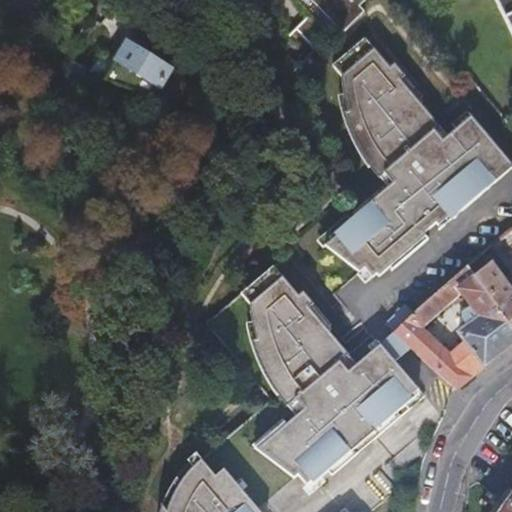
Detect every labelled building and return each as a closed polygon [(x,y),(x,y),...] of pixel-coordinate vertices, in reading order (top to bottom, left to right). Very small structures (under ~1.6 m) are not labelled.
[(339,30),(341,32),(361,9),(360,8),(368,0),(294,0),(295,0),(310,17),(297,30),(317,51),(339,30)] [(511,0),(495,0),(511,30),(511,0)] [(361,9),(341,32),(343,34),(365,13),(361,9)] [(343,80),(345,95),(338,96),(345,123),(355,148),(368,168),(373,164),(380,174),(382,176),(378,179),(388,190),(385,193),(383,189),(352,214),(355,218),(350,222),(346,217),(316,242),(322,250),(325,248),(346,260),(365,269),(357,276),(365,285),(377,275),(379,278),(390,269),(392,272),(429,242),(426,239),(439,228),(442,231),(511,171),(511,166),(468,113),(453,126),(457,131),(448,139),(419,103),(423,99),(406,78),(395,65),(390,70),(366,40),(333,68),(343,80)] [(113,59),(103,52),(91,71),(107,80),(107,81),(123,87),(125,85),(132,89),(132,91),(156,100),(173,72),(135,48),(124,41),(113,59)] [(511,233),(489,252),(511,279),(511,278),(511,233)] [(488,266),(472,279),(476,285),(486,297),(511,330),(511,295),(504,285),(488,266)] [(309,310),(314,306),(303,293),(297,298),(272,269),(240,296),(250,309),(251,317),(253,326),(255,338),(265,367),(274,382),(281,394),(290,406),(285,410),(294,420),(286,426),(282,421),(252,447),(287,490),(299,479),(305,486),(301,489),(308,497),(324,483),(320,478),(327,473),(331,478),(379,438),(375,433),(383,426),(387,431),(426,399),(419,391),(396,363),(381,346),(377,341),(367,349),(372,354),(356,367),(348,374),(339,363),(348,356),(327,331),(309,310)] [(472,279),(465,271),(412,315),(401,324),(404,328),(418,345),(426,354),(457,392),(458,391),(478,375),(511,347),(511,330),(486,297),(450,325),(463,343),(448,348),(428,323),(476,285),(472,279)] [(309,310),(327,331),(331,327),(314,306),(309,310)] [(401,324),(412,315),(405,307),(385,323),(395,335),(404,328),(401,324)] [(255,338),(253,326),(247,327),(254,354),(265,380),(276,398),(281,394),(274,382),(265,367),(255,338)] [(418,345),(404,328),(395,335),(381,346),(396,363),(418,345)] [(348,374),(356,367),(348,356),(339,363),(348,374)] [(187,463),(192,469),(191,470),(183,481),(176,477),(164,500),(160,511),(258,511),(241,491),(246,487),(239,479),(234,483),(223,470),(214,477),(200,460),(196,454),(187,463)] [(511,511),(511,495),(509,499),(499,511),(511,511)]
